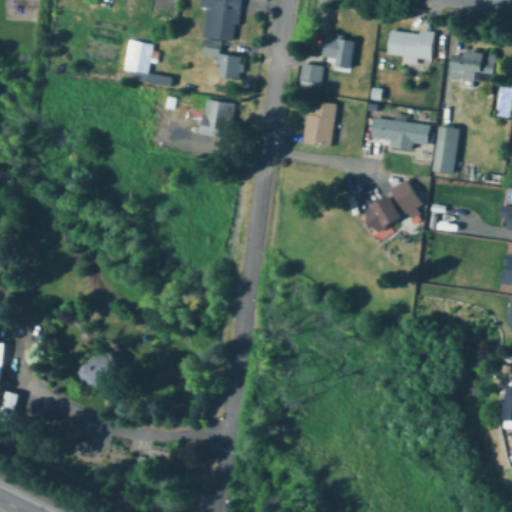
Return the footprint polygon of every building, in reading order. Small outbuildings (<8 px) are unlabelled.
[(244,0),(241,22),(236,21),(233,39),(204,35),(209,6),(203,5),(203,0),(244,0)] [(395,29),(420,34),(421,30),(439,33),(435,60),(420,57),(419,64),(405,62),(406,54),(391,52),(395,29)] [(357,40),(354,61),(326,57),(329,36),(357,40)] [(160,52),(158,61),(153,60),(151,71),(175,75),(174,85),(135,78),(136,71),(127,69),(132,40),(156,44),(155,51),(160,52)] [(244,56),(243,61),(242,60),(241,78),(222,77),(223,58),(204,56),(206,40),(222,42),(221,53),(244,56)] [(498,53),(494,92),(484,91),(485,79),(475,78),(474,88),(465,86),(465,81),(453,79),(456,56),(467,57),(468,49),(498,53)] [(323,63),(319,87),(302,85),(306,60),(323,63)] [(375,97),(376,85),(386,87),(385,98),(375,97)] [(170,95),(179,97),(177,108),(168,107),(170,95)] [(237,104),(231,138),(197,132),(200,118),(206,119),(210,99),(237,104)] [(338,102),(332,148),(306,144),(310,113),(315,114),(317,99),(338,102)] [(371,108),(372,101),(382,102),(381,109),(371,108)] [(408,116),(407,122),(434,126),(431,144),(416,142),(414,151),(396,148),(397,139),(374,136),(377,118),(396,120),(397,114),(408,116)] [(468,141),(466,152),(461,151),(458,172),(437,169),(443,127),(464,130),(463,140),(468,141)] [(487,179),(488,170),(505,172),(504,181),(487,179)] [(421,213),(414,217),(394,189),(407,179),(425,204),(418,209),(421,213)] [(405,217),(382,232),(368,210),(391,195),(405,217)] [(434,213),(441,214),(439,227),(432,226),(434,213)] [(107,349),(109,354),(114,351),(123,370),(118,373),(122,380),(103,390),(99,382),(88,388),(79,369),(90,364),(87,359),(107,349)] [(11,390),(24,393),(16,422),(4,419),(11,390)] [(173,447),(171,467),(143,464),(144,456),(152,457),(153,445),(173,447)]
